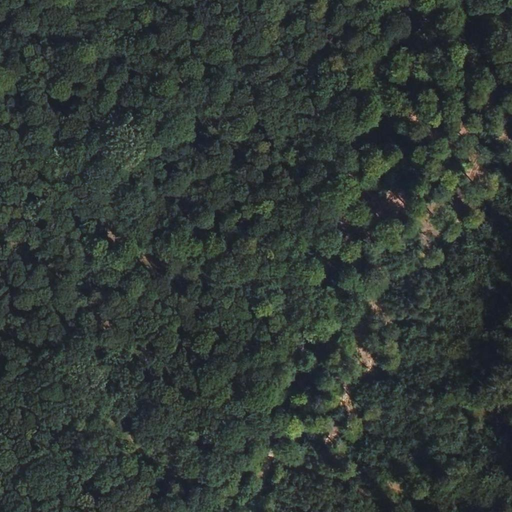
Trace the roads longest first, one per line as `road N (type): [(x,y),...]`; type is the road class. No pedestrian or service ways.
road 1 (unknown): [(250,511),(401,20)]
road 2 (track): [(511,110),(401,20)]
